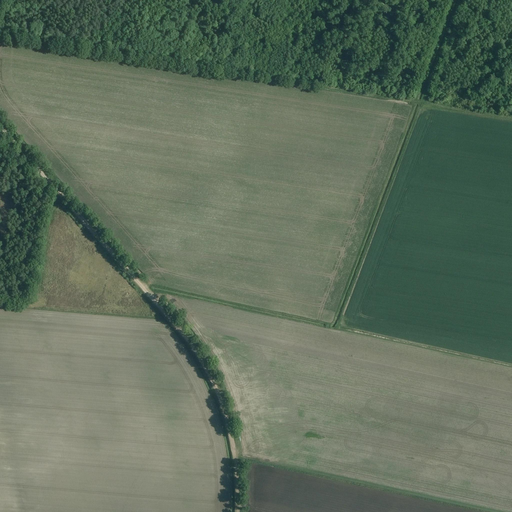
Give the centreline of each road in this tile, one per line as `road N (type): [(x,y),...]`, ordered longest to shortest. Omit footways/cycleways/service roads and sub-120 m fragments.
road 1 (track): [(237,511),(230,434),(192,346),(0,125)]
road 2 (track): [(511,116),(325,87)]
